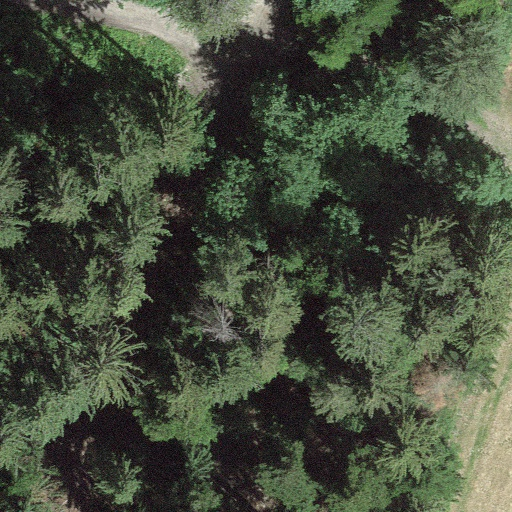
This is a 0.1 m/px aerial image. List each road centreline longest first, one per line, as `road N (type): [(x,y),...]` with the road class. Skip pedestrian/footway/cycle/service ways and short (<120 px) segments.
road 1 (track): [(237,37),(243,209),(198,511)]
road 2 (track): [(97,0),(237,37)]
